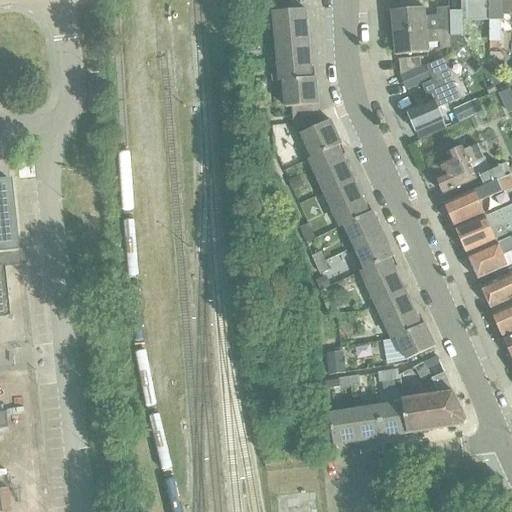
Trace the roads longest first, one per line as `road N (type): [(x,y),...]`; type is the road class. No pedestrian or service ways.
road 1 (tertiary): [(499,431),(362,115),(346,0)]
road 2 (residential): [(76,511),(42,194),(69,120)]
road 3 (residential): [(361,511),(353,454),(499,431)]
road 4 (residential): [(69,120),(74,88),(60,0)]
